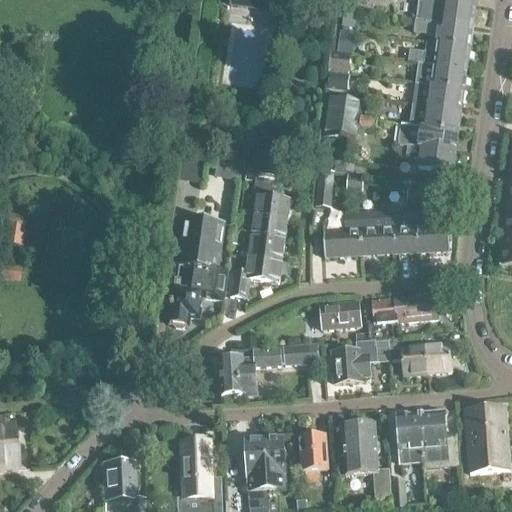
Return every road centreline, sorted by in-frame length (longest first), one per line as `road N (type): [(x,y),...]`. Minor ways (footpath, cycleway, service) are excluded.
road 1 (residential): [(511,388),(165,421),(128,412)]
road 2 (residential): [(463,282),(303,293),(220,331),(128,412)]
road 3 (residential): [(463,282),(499,0)]
road 4 (residential): [(128,412),(32,511)]
